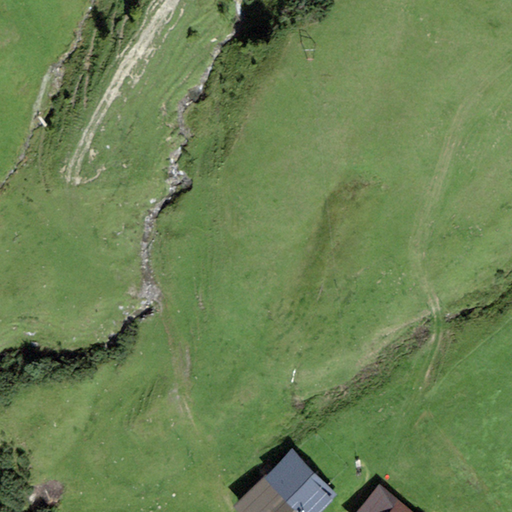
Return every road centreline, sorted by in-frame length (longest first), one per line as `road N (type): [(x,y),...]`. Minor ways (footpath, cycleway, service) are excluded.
road 1 (track): [(218,511),(163,300),(92,250),(74,224),(70,189),(74,159),(99,112),(171,0)]
road 2 (track): [(478,511),(420,416),(421,374),(438,331),(422,277)]
